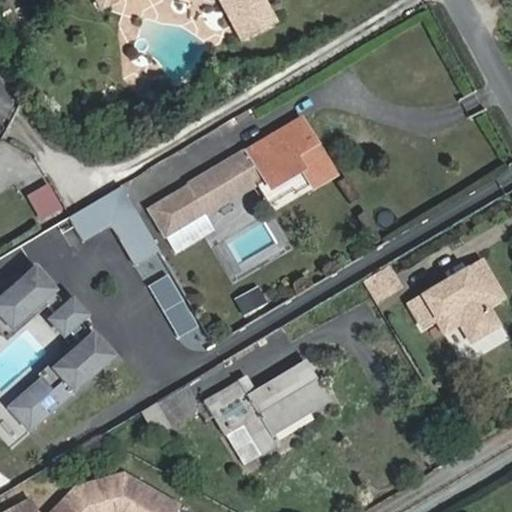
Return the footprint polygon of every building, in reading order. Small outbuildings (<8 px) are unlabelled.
[(224,0),(220,3),(240,43),(281,23),(268,0),(84,0),(87,6),(99,0),(224,0)] [(302,169),(313,187),(335,174),(301,118),(187,186),(202,213),(256,180),(263,176),(270,188),(302,169)] [(270,188),(263,176),(256,180),(269,201),(295,186),(299,195),(313,187),(302,169),(270,188)] [(42,219),(67,210),(57,181),(32,189),(42,219)] [(202,213),(187,186),(148,211),(175,255),(214,231),(202,213)] [(70,222),(84,245),(113,228),(137,268),(159,256),(121,191),(70,222)] [(471,341),(498,326),(487,308),(502,299),(481,264),(465,273),(468,278),(449,289),(446,284),(407,306),(420,329),(436,320),(453,310),(460,323),(471,341)] [(401,290),(389,268),(364,284),(375,304),(401,290)] [(52,297),(56,294),(34,270),(0,300),(0,333),(23,314),(27,319),(44,304),(55,316),(72,335),(81,346),(63,362),(68,367),(45,387),(40,382),(23,397),(44,421),(113,361),(92,336),(90,338),(80,328),(63,308),(52,297)] [(465,273),(446,284),(449,289),(468,278),(465,273)] [(73,300),(63,308),(80,328),(90,320),(73,300)] [(444,333),(460,323),(453,310),(436,320),(444,333)] [(72,335),(55,316),(45,324),(62,343),(72,335)] [(243,425),(264,460),(281,450),(273,439),(333,403),(308,360),(257,395),(245,374),(214,394),(230,420),(216,426),(224,438),(243,425)] [(207,407),(194,388),(190,391),(153,413),(163,430),(176,423),(179,430),(207,407)] [(44,421),(23,397),(7,411),(28,436),(44,421)] [(244,471),(264,460),(243,425),(224,438),(244,471)] [(170,511),(173,508),(119,478),(73,492),(53,511),(170,511)] [(39,511),(35,500),(2,511),(39,511)]
